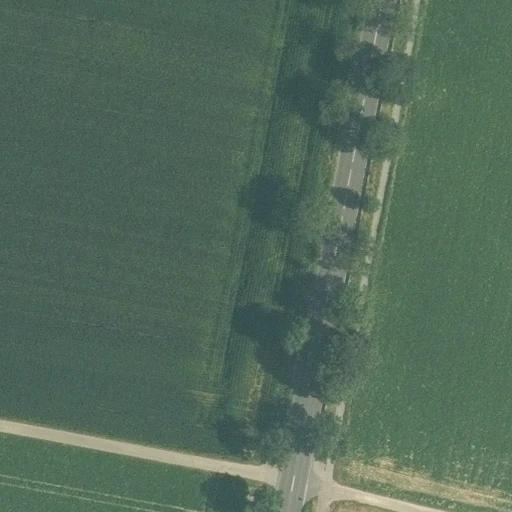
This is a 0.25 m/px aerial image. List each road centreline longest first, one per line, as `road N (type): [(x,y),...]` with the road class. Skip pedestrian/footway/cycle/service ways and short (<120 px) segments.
road 1 (secondary): [(286,511),(381,0)]
road 2 (track): [(0,430),(406,511)]
